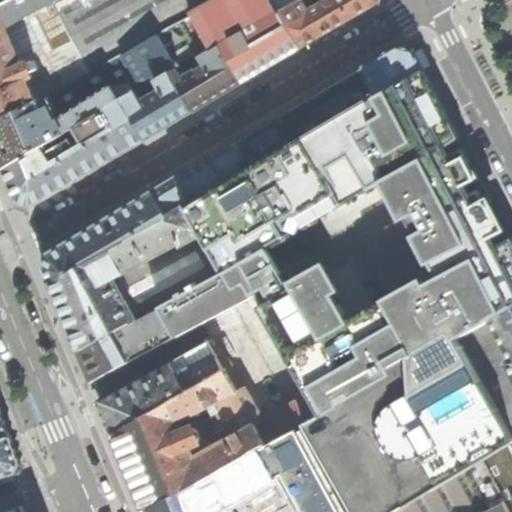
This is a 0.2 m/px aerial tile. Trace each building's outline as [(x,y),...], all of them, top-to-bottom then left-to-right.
[(0,119),(37,101),(29,80),(35,77),(33,72),(40,69),(37,61),(30,64),(28,61),(46,53),(29,16),(54,2),(92,72),(160,35),(194,16),(193,15),(220,0),(11,0),(0,6),(0,119)] [(212,51),(222,46),(247,33),(254,46),(288,26),(280,13),(272,0),(220,0),(193,15),(194,16),(212,50),(212,51)] [(272,0),(280,13),(302,0),(272,0)] [(330,0),(318,7),(314,0),(302,0),(280,13),(288,26),(301,48),(343,23),(380,2),(379,0),(330,0)] [(160,35),(179,68),(201,56),(212,50),(194,16),(160,35)] [(271,66),(301,48),(288,26),(254,46),(247,33),(222,46),(242,83),(271,66)] [(179,68),(160,35),(92,72),(64,88),(37,101),(0,119),(0,161),(3,169),(43,146),(75,127),(123,99),(135,91),(157,79),(171,71),(172,72),(179,68)] [(219,96),(242,83),(222,46),(212,51),(212,50),(201,56),(206,64),(177,81),(194,111),(219,96)] [(382,58),(362,70),(376,98),(424,71),(414,52),(399,48),(382,58)] [(226,181),(188,203),(226,273),(305,226),(383,182),(402,220),(407,217),(427,205),(409,166),(459,138),(424,71),(376,98),(362,70),(254,133),(267,157),(226,181)] [(170,125),(194,111),(177,81),(172,72),(171,71),(157,79),(163,90),(141,102),(135,91),(123,99),(146,140),(170,125)] [(10,186),(18,203),(31,207),(81,178),(146,140),(123,99),(75,127),(84,142),(76,146),(72,140),(47,154),(43,146),(3,169),(10,186)] [(254,133),(212,159),(226,181),(267,157),(254,133)] [(310,391),(323,414),(343,403),(344,403),(430,353),(431,354),(488,322),(511,307),(511,241),(498,215),(459,138),(409,166),(427,205),(407,217),(416,235),(413,236),(430,266),(433,265),(440,279),(428,286),(424,280),(377,305),(350,257),(329,269),(305,226),(226,273),(162,309),(176,336),(194,327),(257,296),(310,391)] [(182,177),(155,193),(169,215),(188,203),(226,181),(212,159),(182,177)] [(48,276),(52,283),(171,219),(169,215),(155,193),(100,224),(49,255),(45,268),(48,276)] [(162,309),(226,273),(188,203),(169,215),(171,219),(52,283),(66,316),(72,329),(71,330),(80,351),(80,349),(136,318),(138,322),(162,309)] [(511,307),(488,322),(511,370),(511,307)] [(132,322),(114,332),(130,362),(154,349),(176,336),(162,309),(138,322),(133,324),(132,322)] [(302,426),(348,511),(397,511),(400,511),(483,460),(509,445),(511,443),(511,370),(488,322),(431,354),(430,353),(344,403),(343,403),(323,414),(302,426)] [(86,366),(93,381),(130,362),(114,332),(101,339),(100,341),(80,351),(86,366)] [(108,417),(115,434),(226,369),(210,340),(101,401),(108,417)] [(129,469),(147,511),(247,457),(256,451),(302,426),(323,414),(310,391),(263,419),(245,387),(238,391),(226,369),(115,434),(129,469)] [(5,421),(0,407),(0,441),(11,437),(5,421)] [(348,511),(302,426),(256,451),(247,457),(147,511),(277,511),(299,500),(305,511),(348,511)] [(16,449),(11,437),(0,441),(0,476),(17,471),(21,463),(16,449)] [(511,511),(511,450),(509,445),(483,460),(503,497),(505,498),(511,511)] [(400,511),(511,511),(505,498),(503,497),(483,460),(400,511)]
